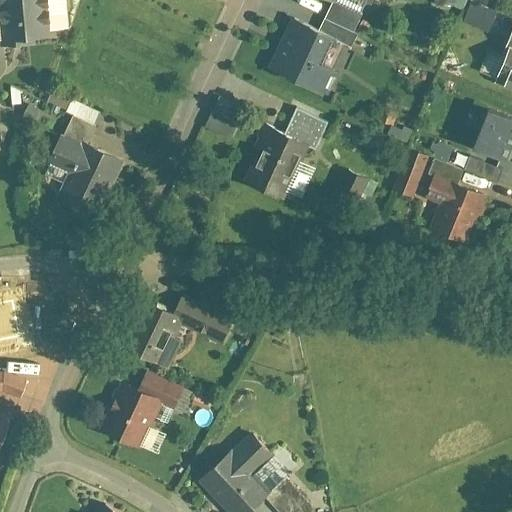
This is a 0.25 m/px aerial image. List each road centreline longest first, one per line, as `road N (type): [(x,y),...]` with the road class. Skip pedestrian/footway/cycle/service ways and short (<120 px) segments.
road 1 (residential): [(121,267),(498,273)]
road 2 (residential): [(121,267),(248,0)]
road 3 (residential): [(40,453),(121,267)]
road 4 (residential): [(175,511),(40,453)]
road 5 (residential): [(121,267),(0,265)]
